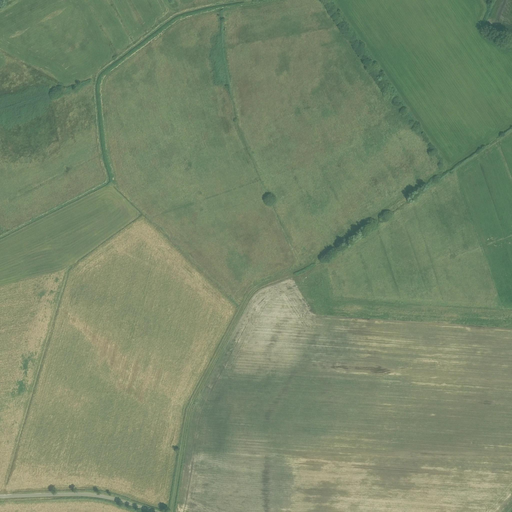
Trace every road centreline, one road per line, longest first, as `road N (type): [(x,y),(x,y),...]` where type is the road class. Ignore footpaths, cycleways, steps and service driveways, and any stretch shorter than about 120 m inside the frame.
road 1 (track): [(171,511),(186,415),(248,295),(301,268)]
road 2 (unclassified): [(0,496),(89,494),(154,511)]
